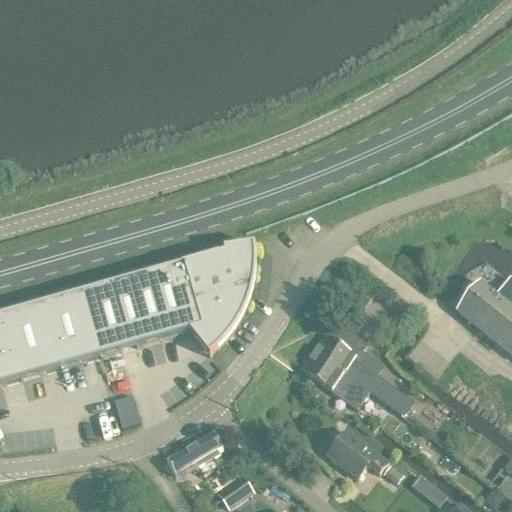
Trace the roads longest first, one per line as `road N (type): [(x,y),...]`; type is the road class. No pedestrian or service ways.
road 1 (unclassified): [(511,10),(461,54),(311,137),(0,232)]
road 2 (primary): [(511,80),(425,129),(273,192),(0,275)]
road 3 (unclassified): [(209,407),(139,446),(0,468)]
road 4 (unclassified): [(324,247),(209,407)]
road 5 (unclassified): [(326,511),(209,407)]
